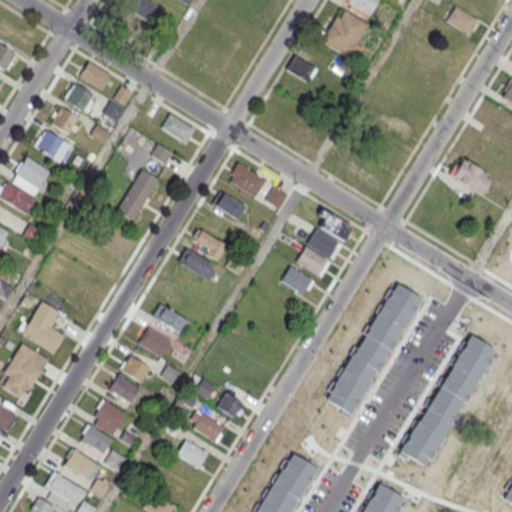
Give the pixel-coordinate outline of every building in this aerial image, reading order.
[(127,0),(147,0),(154,4),(146,20),(124,6),(127,0)] [(377,0),(369,14),(347,0),(377,0)] [(455,6),(476,19),(468,34),(446,21),(455,6)] [(362,46),(355,43),(366,22),(339,8),(322,43),(356,60),(362,46)] [(131,42),(143,29),(122,10),(110,24),(131,42)] [(11,18),(29,29),(19,45),(1,35),(11,18)] [(0,43),(15,52),(5,69),(0,66),(0,43)] [(295,54),(316,67),(307,82),(286,69),(295,54)] [(99,88),(108,74),(87,61),(78,75),(99,88)] [(511,78),(511,79),(509,78),(502,89),(505,90),(502,96),(511,102),(511,78)] [(75,83),(92,93),(82,110),(65,100),(75,83)] [(124,104),(131,92),(120,84),(112,96),(124,104)] [(116,121),(123,108),(109,100),(101,112),(116,121)] [(60,106),(77,116),(67,133),(50,123),(60,106)] [(292,126),(268,110),(257,127),(282,142),(292,126)] [(381,127),(408,143),(417,128),(390,112),(381,127)] [(184,142),(193,128),(168,113),(159,127),(184,142)] [(102,143),(109,131),(95,122),(88,134),(102,143)] [(45,130),(68,143),(58,160),(36,147),(45,130)] [(163,163),(171,151),(157,142),(149,155),(163,163)] [(26,156),(48,170),(38,186),(16,173),(26,156)] [(463,158),(487,172),(484,176),(489,179),(481,193),(452,176),(463,158)] [(344,176),(375,194),(384,179),(353,161),(344,176)] [(253,196),(263,179),(236,162),(229,173),(232,175),(229,181),(253,196)] [(131,219),(157,178),(141,168),(115,210),(131,219)] [(0,191),(6,181),(34,198),(26,213),(0,197),(0,191)] [(278,208),(286,193),(273,185),(264,199),(278,208)] [(236,220),(244,206),(219,190),(210,204),(236,220)] [(340,240),(349,226),(328,212),(319,227),(340,240)] [(35,244),(43,231),(30,223),(22,236),(35,244)] [(132,237),(113,225),(104,240),(123,252),(132,237)] [(0,246),(9,233),(0,227),(0,246)] [(190,239),(216,259),(225,246),(199,227),(190,239)] [(328,256),(337,242),(315,228),(307,243),(328,256)] [(316,273),(325,259),(304,246),(295,260),(316,273)] [(206,279),(213,268),(209,266),(211,263),(185,247),(176,261),(206,279)] [(301,293),(310,279),(289,266),(280,280),(301,293)] [(77,305),(81,298),(91,303),(100,287),(77,274),(63,297),(77,305)] [(151,291),(170,304),(179,290),(160,277),(151,291)] [(0,295),(4,298),(12,285),(0,278),(0,295)] [(411,300),(345,412),(322,398),(388,286),(411,300)] [(51,352),(63,334),(49,326),(58,312),(41,301),(20,333),(51,352)] [(179,333),(187,320),(159,303),(152,316),(179,333)] [(506,345),(450,313),(439,333),(494,365),(506,345)] [(160,355),(169,340),(148,327),(139,341),(160,355)] [(490,350),(465,335),(394,449),(419,464),(490,350)] [(47,358),(21,342),(3,371),(8,375),(1,385),(19,396),(26,385),(29,387),(47,358)] [(141,381),(150,367),(129,354),(120,368),(141,381)] [(465,412),(476,393),(420,361),(409,381),(465,412)] [(166,363),(178,371),(171,382),(159,375),(166,363)] [(129,401),(138,387),(117,374),(108,388),(129,401)] [(388,402),(338,374),(328,392),(378,420),(388,402)] [(233,417),(242,402),(224,391),(215,406),(233,417)] [(102,398),(125,412),(110,434),(94,423),(98,417),(92,413),(102,398)] [(0,403),(13,412),(4,427),(0,424),(0,403)] [(212,440),(221,426),(200,413),(191,427),(212,440)] [(401,511),(404,511),(451,429),(431,418),(384,502),(401,511)] [(310,419),(300,437),(348,467),(358,449),(310,419)] [(102,452),(110,438),(89,425),(80,439),(102,452)] [(124,429),(137,437),(131,446),(119,438),(124,429)] [(196,466),(205,451),(184,438),(175,452),(196,466)] [(90,479),(99,465),(73,448),(64,462),(90,479)] [(111,448),(126,457),(117,472),(102,463),(111,448)] [(303,463),(273,511),(246,511),(284,452),(303,463)] [(53,470),(84,490),(78,500),(71,496),(64,508),(46,497),(50,490),(44,485),(53,470)] [(511,475),(499,497),(511,505),(511,475)] [(101,497),(109,484),(96,476),(89,489),(101,497)] [(358,511),(375,484),(401,499),(393,511),(358,511)] [(151,511),(167,511),(172,505),(151,492),(142,506),(151,511)] [(32,511),(49,511),(53,507),(37,497),(29,510),(32,511)] [(75,511),(83,499),(95,507),(92,511),(75,511)] [(360,511),(337,499),(330,511),(360,511)]
